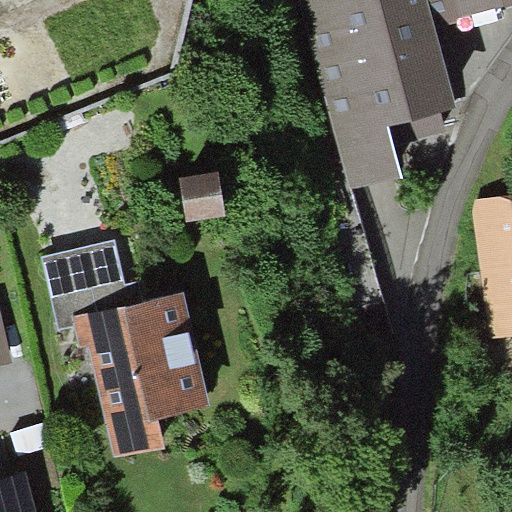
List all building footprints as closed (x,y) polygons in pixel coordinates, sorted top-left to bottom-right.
[(337,7),(370,143),(445,125),(422,31),(511,9),(511,0),(359,0),(360,1),(337,7)] [(219,171),(182,177),(189,220),(226,213),(219,171)] [(511,199),(481,204),(498,338),(511,336),(511,199)] [(72,315),(145,300),(142,279),(124,284),(116,239),(41,256),(56,332),(75,328),(72,315)] [(72,315),(75,328),(79,349),(91,346),(114,453),(158,443),(152,413),(208,401),(184,291),(145,300),(72,315)] [(0,320),(0,363),(10,361),(0,320)] [(0,480),(0,511),(32,511),(24,475),(0,480)]
